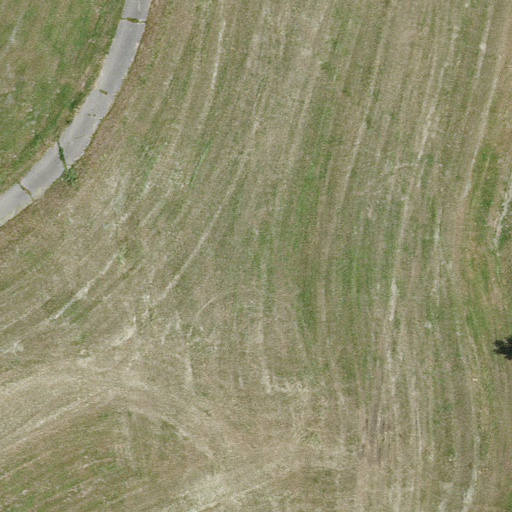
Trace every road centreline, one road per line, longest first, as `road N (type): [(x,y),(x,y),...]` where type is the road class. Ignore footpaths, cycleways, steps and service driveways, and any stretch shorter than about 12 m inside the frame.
road 1 (track): [(0,213),(58,163),(106,93),(142,0)]
road 2 (track): [(511,116),(497,173),(511,286)]
